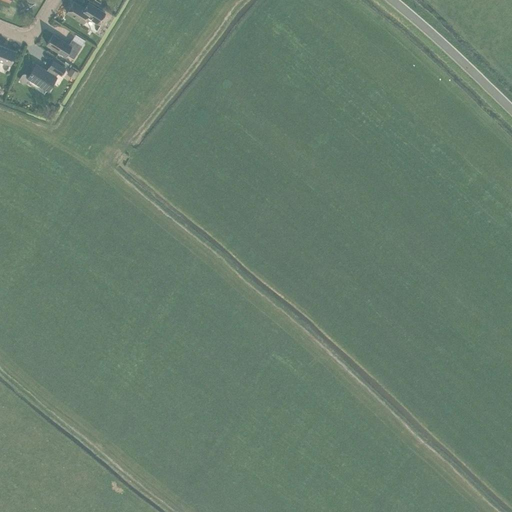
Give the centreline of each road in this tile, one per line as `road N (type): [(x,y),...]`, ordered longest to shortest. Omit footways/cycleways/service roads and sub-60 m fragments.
road 1 (track): [(0,323),(119,148),(142,157)]
road 2 (unclassified): [(511,108),(391,0)]
